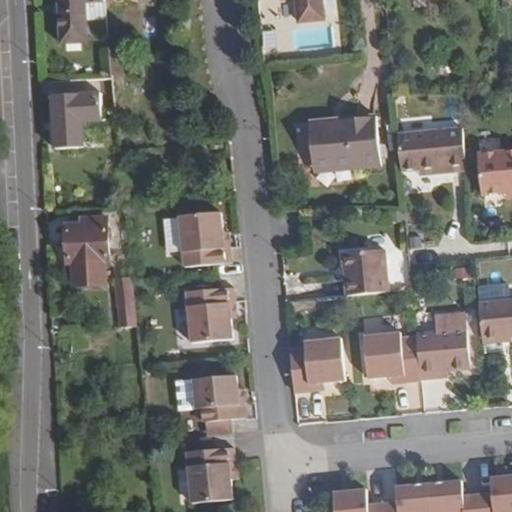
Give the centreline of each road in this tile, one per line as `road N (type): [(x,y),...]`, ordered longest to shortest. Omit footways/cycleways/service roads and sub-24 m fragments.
road 1 (residential): [(32,511),(32,284),(15,0)]
road 2 (residential): [(281,464),(247,124),(223,52),(219,0)]
road 3 (unclassified): [(511,442),(281,464)]
